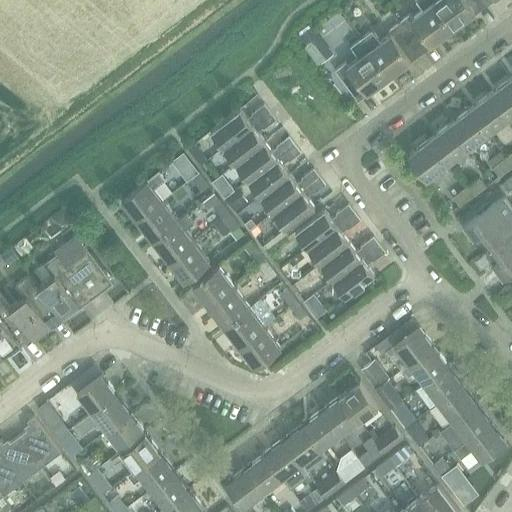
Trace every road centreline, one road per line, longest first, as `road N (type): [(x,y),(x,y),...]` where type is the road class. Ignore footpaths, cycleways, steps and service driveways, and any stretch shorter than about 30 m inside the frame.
road 1 (residential): [(427,279),(274,392),(252,392),(110,338),(88,345),(0,411)]
road 2 (residential): [(427,279),(352,179),(351,152),(511,29)]
